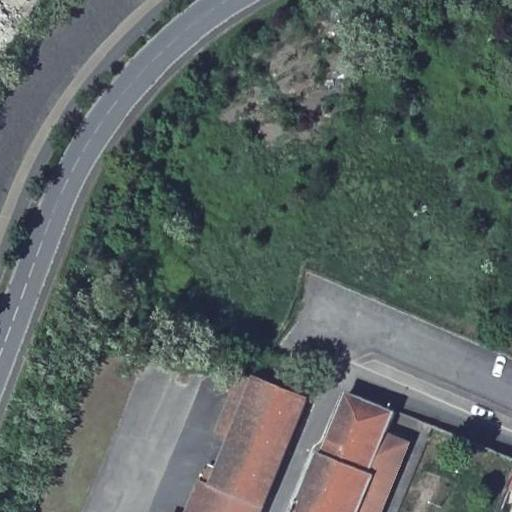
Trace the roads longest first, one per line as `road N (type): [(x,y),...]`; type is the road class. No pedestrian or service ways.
road 1 (tertiary): [(0,347),(89,139),(156,54),(225,0)]
road 2 (residential): [(275,511),(305,442),(348,378),(511,443)]
